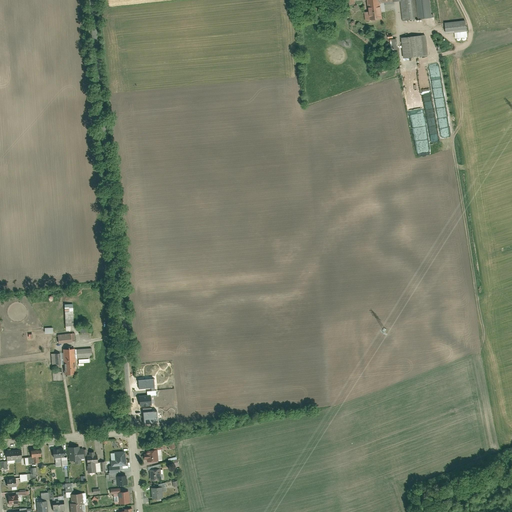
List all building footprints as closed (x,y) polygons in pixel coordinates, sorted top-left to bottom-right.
[(365,20),(381,18),(379,3),(400,1),(402,20),(430,17),(428,0),(365,0),(367,12),(364,12),(365,20)] [(444,23),(445,33),(466,31),(464,21),(444,23)] [(425,35),(400,38),(402,58),(427,55),(425,35)] [(423,93),(430,92),(425,66),(419,67),(423,93)] [(67,330),(72,330),(72,326),(75,326),(74,304),(66,304),(67,330)] [(75,333),(58,335),(59,345),(76,343),(75,333)] [(92,349),(75,350),(75,360),(92,359),(92,349)] [(72,375),(76,375),(75,360),(75,350),(65,350),(66,375),(72,375)] [(60,354),(51,355),(53,366),(62,365),(60,354)] [(154,379),(138,380),(139,389),(155,388),(154,379)] [(147,395),(139,396),(140,406),(151,405),(151,396),(151,395),(147,395)] [(152,408),(143,409),(144,424),(155,423),(155,417),(157,417),(157,411),(152,412),(152,408)] [(81,460),(85,460),(84,449),(80,450),(80,446),(69,447),(70,462),(81,461),(81,460)] [(65,458),(64,447),(53,448),(54,459),(65,458)] [(40,464),(39,458),(42,458),(41,448),(31,449),(32,459),(33,459),(34,464),(40,464)] [(23,460),(22,449),(14,450),(15,461),(23,460)] [(15,461),(14,450),(7,450),(8,461),(15,461)] [(159,462),(158,451),(146,452),(146,454),(144,455),(145,461),(147,461),(147,464),(159,462)] [(86,456),(87,465),(88,474),(96,473),(95,464),(99,464),(98,455),(96,455),(95,453),(89,453),(90,455),(86,456)] [(122,466),(121,454),(113,455),(114,467),(122,466)] [(161,481),(160,470),(150,471),(151,482),(161,481)] [(127,486),(126,476),(117,477),(118,487),(127,486)] [(7,480),(8,488),(17,487),(17,479),(7,480)] [(162,487),(152,488),(154,500),(164,500),(162,487)] [(131,504),(129,491),(118,492),(119,505),(131,504)] [(72,504),(82,504),(83,504),(82,493),(71,494),(72,504)] [(9,496),(10,506),(19,505),(18,496),(9,496)] [(48,511),(48,501),(37,502),(37,511),(48,511)]
